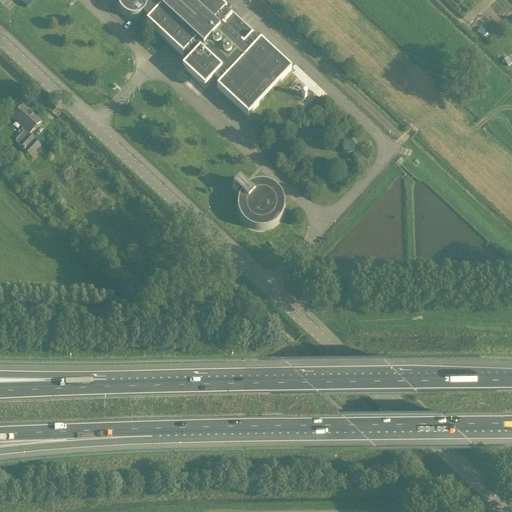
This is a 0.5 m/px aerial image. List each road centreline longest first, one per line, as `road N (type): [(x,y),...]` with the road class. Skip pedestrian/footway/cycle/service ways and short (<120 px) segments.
road 1 (tertiary): [(505,511),(0,38)]
road 2 (motorway): [(511,380),(106,386)]
road 3 (motorway): [(151,428),(511,423)]
road 4 (motorway): [(0,450),(151,428)]
road 5 (motorway): [(0,434),(151,428)]
